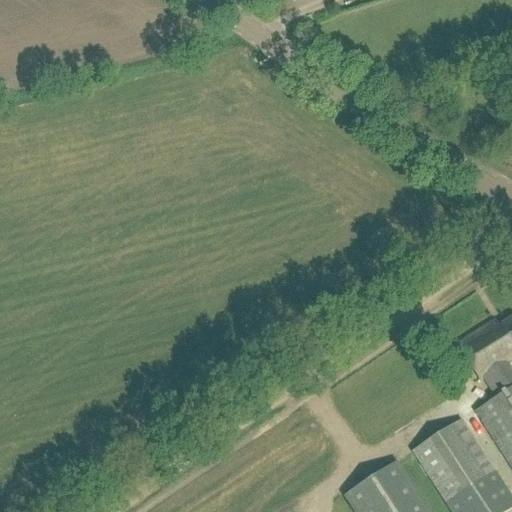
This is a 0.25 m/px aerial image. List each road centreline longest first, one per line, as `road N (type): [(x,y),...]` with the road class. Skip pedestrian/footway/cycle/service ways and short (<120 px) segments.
road 1 (track): [(113,511),(511,236)]
road 2 (tertiary): [(511,198),(209,0)]
